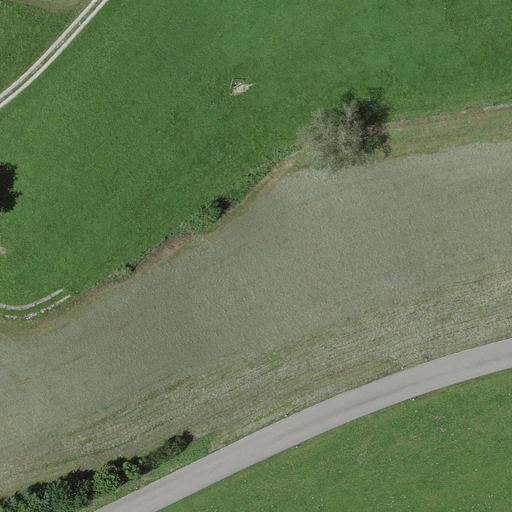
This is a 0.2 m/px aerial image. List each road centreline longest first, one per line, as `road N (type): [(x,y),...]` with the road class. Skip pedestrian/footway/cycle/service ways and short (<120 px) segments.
road 1 (tertiary): [(127,511),(350,405),(511,354)]
road 2 (track): [(0,102),(105,0)]
